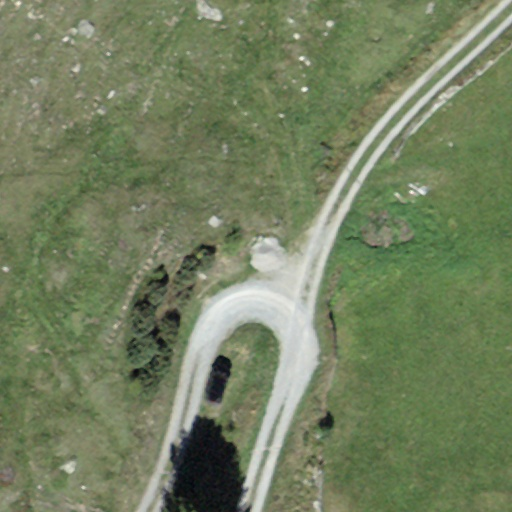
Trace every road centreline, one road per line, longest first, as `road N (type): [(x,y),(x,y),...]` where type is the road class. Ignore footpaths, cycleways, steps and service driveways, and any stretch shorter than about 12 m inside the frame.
road 1 (track): [(511,3),(364,157),(297,300),(236,511)]
road 2 (track): [(288,333),(257,311),(211,309),(144,511)]
